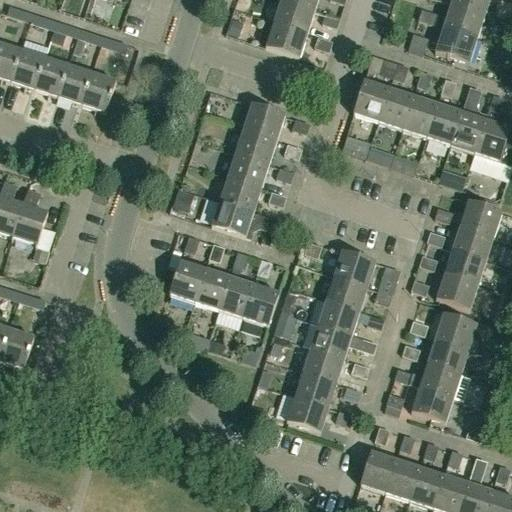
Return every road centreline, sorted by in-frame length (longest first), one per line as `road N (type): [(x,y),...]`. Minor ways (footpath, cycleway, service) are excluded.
road 1 (residential): [(293,511),(117,310),(113,257),(181,44)]
road 2 (residential): [(364,413),(414,232),(305,193),(334,95)]
road 3 (residential): [(334,95),(181,44)]
